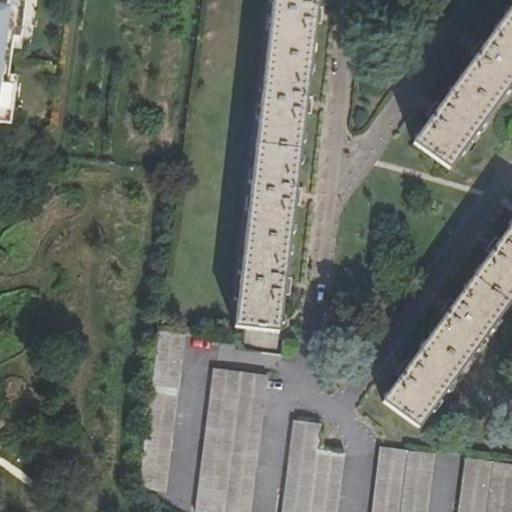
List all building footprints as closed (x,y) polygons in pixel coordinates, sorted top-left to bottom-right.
[(18,0),(0,0),(0,4),(20,7),(16,35),(10,35),(9,48),(21,49),(28,1),(18,0)] [(273,0),(234,328),(280,333),(284,295),(289,296),(290,288),(291,280),(285,280),(294,205),(300,206),(300,201),(301,191),(296,190),(305,114),(311,115),(312,107),(313,99),(307,98),(315,24),(321,25),(322,17),(323,8),(317,8),(318,0),(273,0)] [(0,115),(6,116),(10,88),(4,88),(5,75),(9,48),(10,35),(16,35),(20,7),(0,4),(0,115)] [(415,145),(450,171),(511,84),(511,8),(486,46),(481,42),(472,55),(477,59),(441,108),(436,105),(428,116),(433,120),(415,145)] [(6,116),(0,115),(0,123),(12,125),(18,76),(5,75),(4,88),(10,88),(6,116)] [(384,402),(420,429),(511,301),(511,225),(500,242),(495,238),(486,250),(491,254),(456,303),(450,299),(441,312),(446,316),(411,365),(406,361),(396,374),(402,378),(384,402)] [(139,489),(165,492),(186,334),(159,331),(139,489)] [(195,511),(249,511),(267,377),(214,370),(195,511)] [(337,511),(345,454),(318,451),(321,424),(295,420),(283,511),(337,511)] [(372,511),(429,511),(435,453),(380,447),(372,511)] [(459,511),(511,511),(511,462),(465,457),(459,511)]
